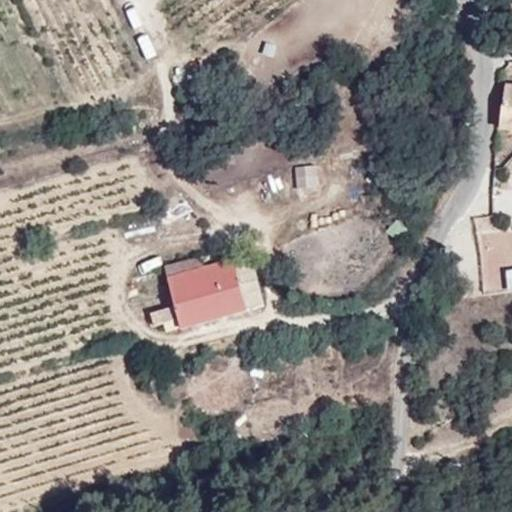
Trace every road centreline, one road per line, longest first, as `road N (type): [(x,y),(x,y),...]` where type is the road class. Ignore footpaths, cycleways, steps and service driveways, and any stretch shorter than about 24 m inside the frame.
road 1 (residential): [(473,0),(483,128),(475,176),(407,266),(398,309),(402,471),(391,511)]
road 2 (track): [(398,309),(162,342),(125,309),(123,268),(157,242),(248,242),(271,285)]
